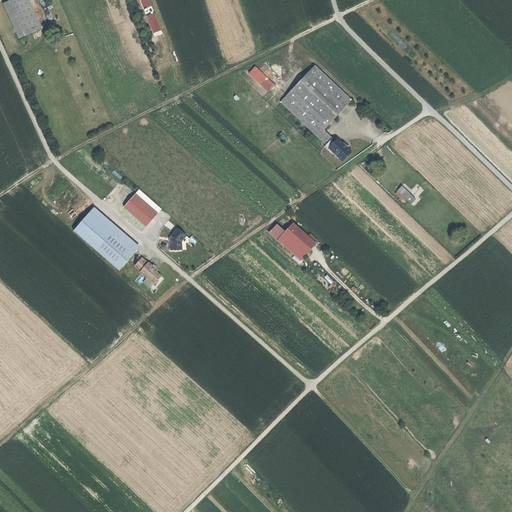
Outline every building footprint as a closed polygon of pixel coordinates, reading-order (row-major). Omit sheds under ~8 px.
[(13,0),(4,4),(20,39),(42,28),(29,0),(13,0)] [(149,0),(140,0),(144,9),(151,6),(149,0)] [(154,13),(147,16),(154,33),(161,30),(154,13)] [(287,96),(324,131),(351,102),(314,67),(287,96)] [(318,137),(324,131),(287,96),(281,103),(318,137)] [(333,138),(324,131),(318,137),(326,145),(331,140),(333,138)] [(326,145),(330,149),(335,144),(331,140),(326,145)] [(335,144),(330,149),(343,161),(351,152),(338,140),(335,144)] [(397,191),(411,204),(416,199),(402,186),(397,191)] [(135,194),(124,207),(147,227),(158,213),(135,194)] [(95,207),(91,212),(136,251),(140,247),(95,207)] [(74,231),(120,270),(136,251),(91,212),(74,231)] [(293,223),(288,229),(311,250),(316,244),(293,223)] [(171,242),(172,251),(180,251),(180,244),(185,235),(178,229),(171,242)] [(278,241),(301,262),(311,250),(288,229),(278,241)] [(190,239),(185,235),(180,244),(180,251),(187,251),(186,244),(190,239)] [(142,258),(136,267),(142,271),(141,273),(147,278),(147,277),(155,283),(161,276),(156,272),(157,270),(156,269),(153,266),(142,258)]
